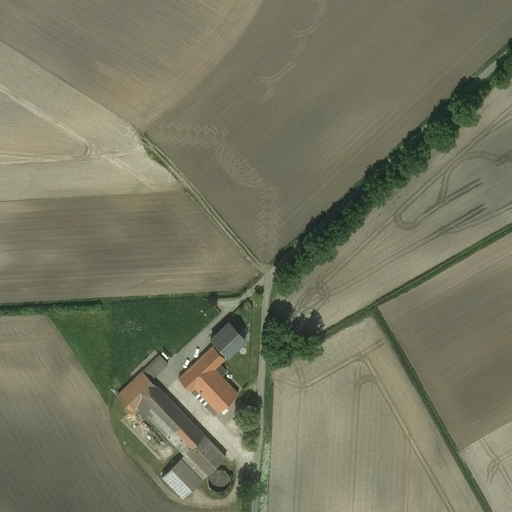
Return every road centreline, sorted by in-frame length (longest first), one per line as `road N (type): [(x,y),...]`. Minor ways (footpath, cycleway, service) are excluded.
road 1 (unclassified): [(511,50),(270,277),(253,511)]
road 2 (track): [(270,277),(139,127)]
